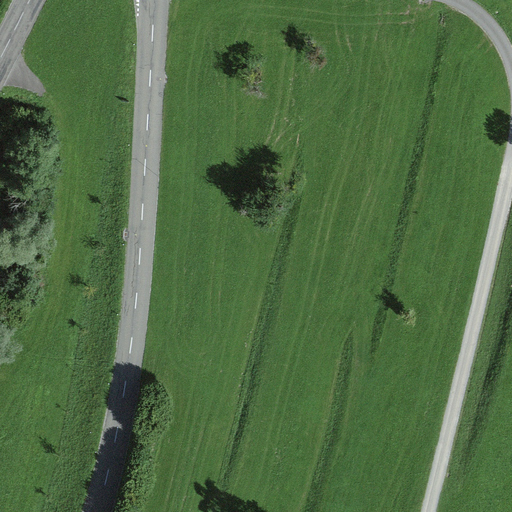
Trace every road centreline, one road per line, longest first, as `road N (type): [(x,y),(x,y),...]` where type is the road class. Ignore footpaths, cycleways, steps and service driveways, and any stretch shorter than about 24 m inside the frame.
road 1 (tertiary): [(98,511),(137,299),(154,0)]
road 2 (track): [(511,182),(432,511)]
